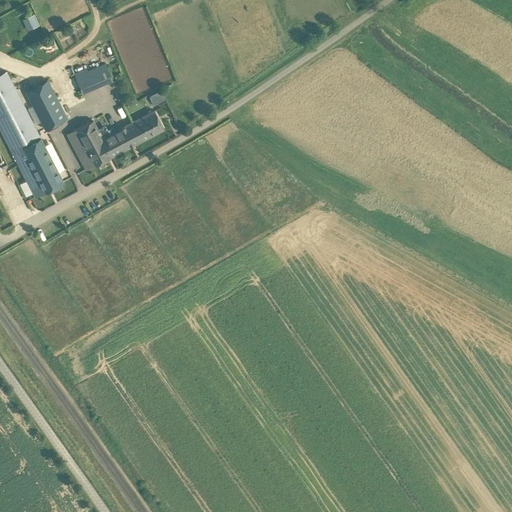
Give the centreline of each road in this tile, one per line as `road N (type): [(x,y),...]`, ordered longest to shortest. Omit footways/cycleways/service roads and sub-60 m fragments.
road 1 (unclassified): [(0,243),(196,132),(389,0)]
road 2 (unclassified): [(104,511),(0,364)]
